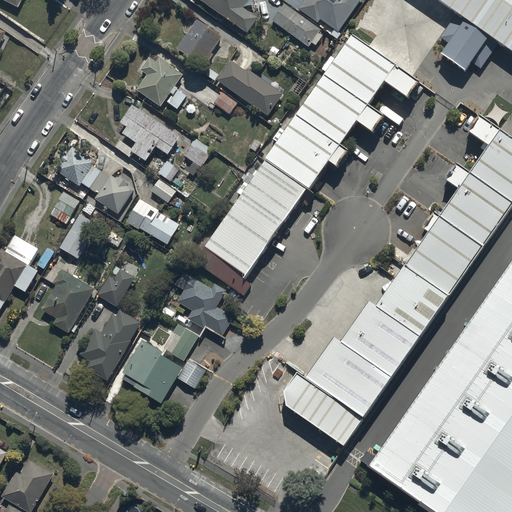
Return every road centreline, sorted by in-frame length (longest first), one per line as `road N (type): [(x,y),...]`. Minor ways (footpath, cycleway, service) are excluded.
road 1 (unclassified): [(175,482),(223,395),(295,321),(350,236)]
road 2 (residential): [(0,172),(118,0)]
road 3 (secondary): [(121,450),(0,377)]
